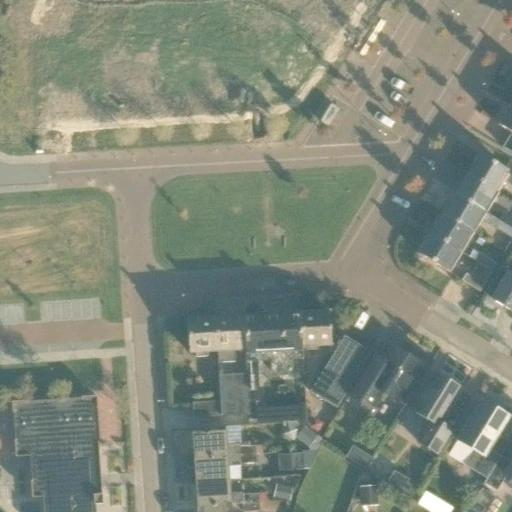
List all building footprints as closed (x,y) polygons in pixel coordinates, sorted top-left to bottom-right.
[(52,0),(47,0),(37,22),(78,41),(89,18),(52,0)] [(52,0),(89,18),(97,0),(52,0)] [(316,0),(315,0),(304,19),(335,39),(347,19),(316,0)] [(316,0),(347,19),(359,0),(316,0)] [(108,14),(103,24),(115,29),(119,19),(108,14)] [(271,14),(266,22),(275,28),(279,20),(271,14)] [(304,19),(292,39),(323,58),(335,39),(304,19)] [(266,22),(261,30),(270,36),(275,28),(266,22)] [(103,24),(98,34),(110,40),(115,29),(103,24)] [(292,39),(280,59),(311,78),(323,58),(292,39)] [(240,45),(231,46),(231,56),(241,56),(240,45)] [(208,47),(198,48),(199,58),(208,58),(208,47)] [(217,47),(208,47),(208,58),(218,57),(217,47)] [(172,49),(162,50),(163,60),(172,60),(172,49)] [(162,50),(153,50),(154,61),(163,60),(162,50)] [(117,52),(108,53),(108,63),(118,63),(117,52)] [(108,53),(98,53),(99,64),(108,63),(108,53)] [(62,55),(53,56),(53,66),(63,66),(62,55)] [(72,55),(62,55),(63,66),(72,65),(72,55)] [(256,76),(232,77),(234,114),(258,113),(256,76)] [(232,77),(210,78),(212,115),(234,114),(232,77)] [(210,78),(187,80),(189,117),(212,115),(210,78)] [(187,80),(164,81),(166,118),(189,117),(187,80)] [(164,81),(140,82),(142,119),(166,118),(164,81)] [(133,83),(110,84),(112,121),(136,119),(133,83)] [(110,84),(87,85),(89,122),(112,121),(110,84)] [(87,85),(64,87),(66,124),(89,122),(87,85)] [(64,87),(40,88),(42,125),(66,124),(64,87)] [(511,104),(499,126),(511,133),(502,148),(511,153),(511,104)] [(496,192),(508,172),(482,155),(469,176),(496,192)] [(484,212),(484,211),(496,192),(469,176),(457,195),(484,212)] [(500,221),(484,211),(484,212),(457,195),(445,215),(472,232),(480,218),(511,237),(511,228),(500,221)] [(511,228),(511,219),(504,214),(500,221),(511,228)] [(460,251),(472,232),(445,215),(433,235),(460,251)] [(447,272),(460,251),(433,235),(421,255),(447,272)] [(469,257),(478,262),(493,272),(497,266),(473,250),(469,257)] [(481,292),(493,272),(478,262),(469,276),(467,274),(463,281),(481,292)] [(511,277),(508,275),(492,301),(511,313),(511,277)] [(263,316),(253,306),(243,317),(243,318),(246,351),(247,376),(248,403),(249,403),(258,403),(256,362),(270,362),(270,372),(277,377),(287,377),(292,370),(292,361),(302,360),(301,348),(302,348),(300,314),(263,316)] [(342,342),(330,334),(329,313),(300,314),(302,348),(331,347),(330,346),(337,350),(310,393),(335,409),(370,355),(344,339),(342,342)] [(235,352),(246,351),(243,318),(215,319),(217,353),(218,353),(218,364),(235,363),(235,352)] [(207,354),(217,353),(215,319),(187,321),(189,355),(195,354),(195,358),(207,358),(207,354)] [(420,365),(394,349),(385,365),(373,357),(348,397),(371,411),(381,393),(397,403),(420,365)] [(462,391),(435,375),(412,412),(431,423),(418,444),(437,455),(451,431),(441,425),(462,391)] [(250,415),(249,403),(248,403),(247,376),(219,377),(220,402),(221,417),(250,415)] [(102,505),(98,448),(98,444),(99,444),(97,408),(96,398),(81,399),(27,403),(12,404),(12,414),(13,414),(15,442),(14,442),(15,458),(29,457),(32,499),(42,498),(43,511),(95,511),(95,506),(102,505)] [(194,419),(221,417),(220,402),(193,404),(194,419)] [(486,480),(500,458),(488,450),(508,419),(482,403),(458,442),(473,451),(464,466),(486,480)] [(256,412),(256,425),(282,424),(281,411),(256,412)] [(295,439),(308,448),(316,436),(303,428),(295,439)] [(227,444),(226,432),(195,434),(196,459),(256,455),(262,454),(262,446),(240,447),(239,443),(227,444)] [(308,448),(308,452),(311,452),(317,453),(321,447),(321,440),(316,437),(308,448)] [(308,470),(317,453),(311,452),(308,452),(302,452),(302,454),(303,471),(308,470)] [(364,470),(371,458),(362,453),(355,464),(364,470)] [(278,472),(303,471),(302,454),(277,456),(278,472)] [(198,483),(229,481),(228,467),(241,466),(241,464),(257,463),(256,455),(196,459),(198,483)] [(511,464),(500,458),(486,480),(484,485),(497,493),(506,477),(511,480),(509,485),(511,491),(511,464)] [(406,484),(409,480),(394,472),(387,483),(402,492),(409,496),(414,488),(406,484)] [(259,503),(259,504),(266,504),(265,493),(243,495),(242,492),(230,493),(229,481),(198,483),(200,507),(231,505),(242,504),(259,503)] [(378,505),(376,485),(359,487),(360,506),(378,505)] [(273,498),(290,502),(292,489),(275,486),(273,498)] [(487,511),(490,508),(496,498),(482,490),(476,499),(468,511),(487,511)] [(450,511),(453,509),(425,493),(417,505),(429,511),(450,511)] [(248,511),(259,511),(259,504),(259,503),(242,504),(242,511),(248,511)]
